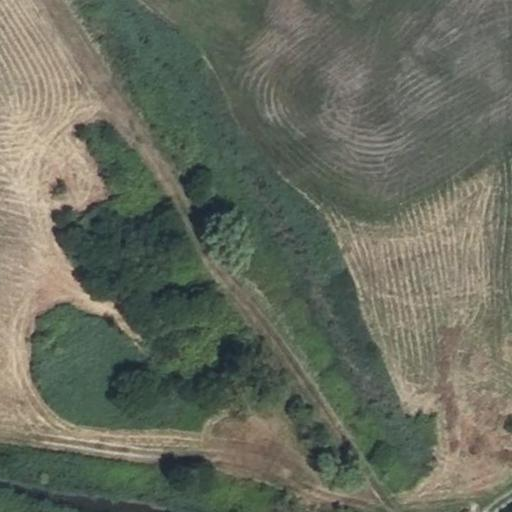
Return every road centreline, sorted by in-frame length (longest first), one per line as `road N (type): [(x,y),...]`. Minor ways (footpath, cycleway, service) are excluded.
road 1 (track): [(54,0),(401,511)]
road 2 (track): [(375,511),(217,459),(0,426)]
